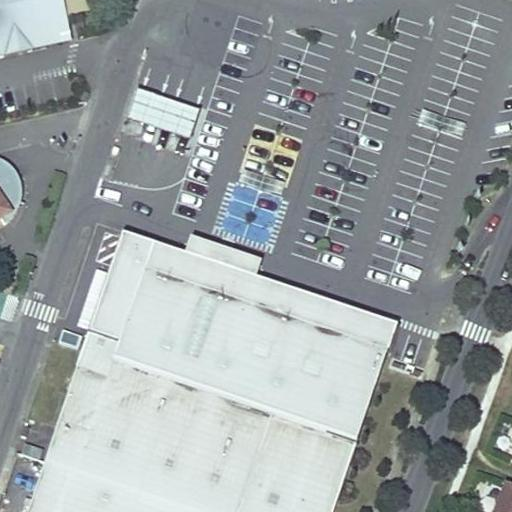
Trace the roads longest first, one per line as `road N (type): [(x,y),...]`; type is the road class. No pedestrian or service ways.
road 1 (residential): [(0,431),(126,67),(144,23),(164,0)]
road 2 (primary): [(406,511),(511,237)]
road 3 (unclassified): [(511,205),(460,289),(433,283)]
